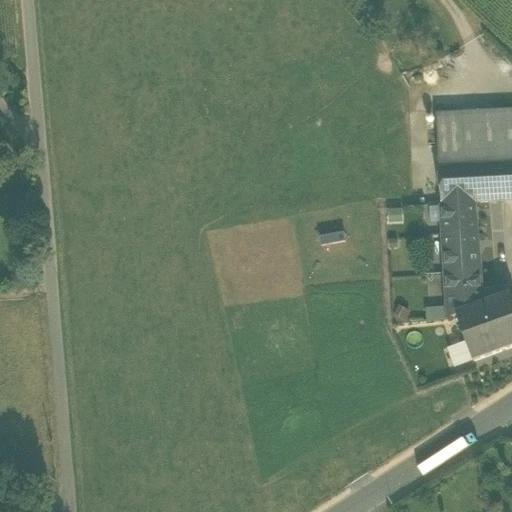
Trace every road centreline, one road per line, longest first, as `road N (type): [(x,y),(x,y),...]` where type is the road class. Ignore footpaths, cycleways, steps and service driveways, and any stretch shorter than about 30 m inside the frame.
road 1 (unclassified): [(27,0),(69,511)]
road 2 (unclassified): [(351,511),(511,408)]
